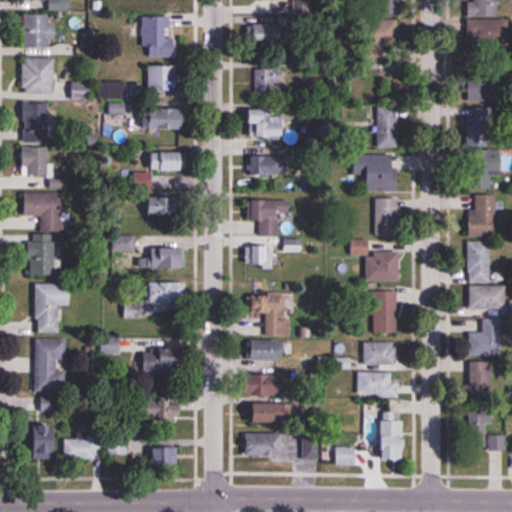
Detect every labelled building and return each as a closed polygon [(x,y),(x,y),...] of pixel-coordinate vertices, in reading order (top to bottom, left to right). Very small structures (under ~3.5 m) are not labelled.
[(498,15),(497,0),(466,0),(467,15),(498,15)] [(25,47),(50,47),(50,38),(56,38),(56,23),(51,23),(51,15),(25,15),(25,47)] [(171,17),(144,17),(144,57),(175,57),(175,38),(171,38),(171,17)] [(371,19),(371,47),(398,47),(398,19),(371,19)] [(509,19),(467,19),(467,42),(509,42),(509,19)] [(284,45),(284,23),(254,23),(254,45),(284,45)] [(23,57),(23,94),(55,94),(55,57),(23,57)] [(386,65),(385,75),(393,75),(394,66),(386,65)] [(148,66),(148,93),(179,93),(179,66),(148,66)] [(284,69),(255,69),(255,99),(284,99),(284,69)] [(90,96),(90,82),(73,82),(73,96),(90,96)] [(25,137),(49,137),(48,101),(24,102),(25,137)] [(186,107),(145,106),(144,130),(186,130),(186,107)] [(466,106),(466,149),(492,149),(492,106),(466,106)] [(377,147),(399,147),(399,107),(377,107),(377,147)] [(249,110),(249,137),(284,137),(284,110),(249,110)] [(23,147),(23,176),(49,176),(49,147),(23,147)] [(135,189),(152,189),(152,171),(186,171),(186,152),(150,152),(150,172),(135,172),(135,189)] [(491,171),(501,171),(501,155),(467,155),(467,189),(491,189),(491,171)] [(368,191),(397,191),(397,156),(368,156),(368,191)] [(57,215),(57,192),(26,192),(26,215),(57,215)] [(471,237),(496,237),(496,194),(471,194),(471,237)] [(139,216),(179,216),(179,198),(139,198),(139,216)] [(399,237),(399,198),(376,198),(376,237),(399,237)] [(293,200),(261,200),(261,237),(280,237),(280,212),(293,212),(293,200)] [(55,276),(55,233),(30,233),(30,276),(55,276)] [(136,252),(136,235),(111,235),(111,252),(136,252)] [(490,241),(468,241),(468,281),(490,281),(490,241)] [(273,268),(273,245),(246,245),(246,268),(273,268)] [(186,248),(146,248),(146,268),(186,268),(186,248)] [(401,252),(367,252),(367,280),(401,280),(401,252)] [(143,300),(161,315),(180,291),(162,277),(143,300)] [(36,283),(36,333),(60,333),(60,305),(72,305),(72,283),(36,283)] [(468,285),(468,308),(506,308),(506,285),(468,285)] [(397,290),(374,290),(374,330),(397,330),(397,290)] [(290,293),(254,294),(255,314),(266,314),(266,337),(290,336),(290,293)] [(481,332),(468,332),(468,354),(501,355),(502,318),(482,318),(481,332)] [(101,353),(120,353),(120,336),(101,336),(101,353)] [(65,391),(65,338),(35,338),(35,391),(65,391)] [(286,360),(286,341),(240,341),(240,360),(286,360)] [(363,365),(397,365),(397,342),(363,342),(363,365)] [(179,371),(179,348),(160,348),(160,355),(146,355),(146,371),(179,371)] [(493,362),(468,362),(468,398),(493,398),(493,362)] [(359,372),(359,397),(398,397),(398,372),(359,372)] [(290,422),(290,374),(259,374),(259,400),(253,401),(253,422),(290,422)] [(165,420),(164,401),(138,402),(139,421),(165,420)] [(167,420),(182,421),(183,402),(168,402),(167,420)] [(506,449),(506,434),(488,434),(488,422),(493,422),(493,411),(470,411),(470,449),(506,449)] [(363,458),(406,460),(408,421),(383,420),(382,448),(364,447),(363,458)] [(57,459),(57,424),(33,424),(33,459),(57,459)] [(247,433),(247,456),(285,456),(285,433),(247,433)] [(130,454),(130,436),(110,436),(110,454),(130,454)] [(104,458),(104,437),(63,437),(64,459),(104,458)] [(337,465),(358,465),(358,446),(337,446),(337,465)] [(179,447),(153,447),(153,466),(179,466),(179,447)]
